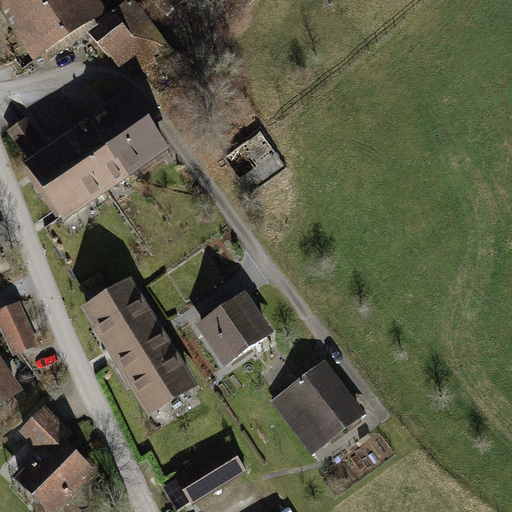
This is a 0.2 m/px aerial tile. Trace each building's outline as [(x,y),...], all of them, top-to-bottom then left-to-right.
[(56,2),(56,0),(7,0),(24,25),(56,2)] [(93,2),(92,0),(56,0),(56,2),(24,25),(43,54),(84,27),(73,12),(93,2)] [(159,39),(129,3),(113,17),(88,33),(109,58),(110,56),(114,61),(118,57),(126,66),(130,64),(138,74),(156,59),(167,72),(179,62),(161,38),(159,39)] [(130,98),(93,124),(126,171),(163,145),(130,98)] [(26,121),(10,132),(29,159),(45,148),(26,121)] [(93,124),(71,139),(105,187),(126,171),(93,124)] [(287,169),(261,134),(225,160),(250,196),(287,169)] [(71,139),(33,165),(43,179),(35,185),(46,201),(54,196),(67,214),(105,187),(71,139)] [(129,286),(88,311),(150,412),(191,387),(129,286)] [(240,299),(203,325),(230,363),(267,337),(240,299)] [(17,305),(0,313),(0,321),(12,347),(32,338),(17,305)] [(0,367),(0,406),(6,402),(5,400),(17,392),(0,367)] [(322,367),(275,402),(313,452),(360,417),(322,367)] [(46,453),(20,479),(52,510),(89,472),(58,442),(66,433),(46,413),(26,433),(46,453)] [(244,472),(228,446),(177,477),(193,503),(244,472)]
